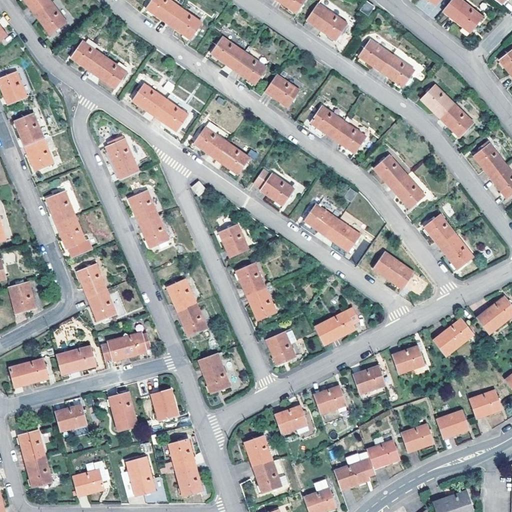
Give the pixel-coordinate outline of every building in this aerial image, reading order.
[(23,0),(34,14),(51,1),(49,0),(23,0)] [(167,0),(151,0),(145,10),(167,25),(179,8),(167,0)] [(274,0),(295,14),(304,0),(274,0)] [(451,0),(442,13),(469,34),(481,18),(458,0),(451,0)] [(51,1),(34,14),(49,36),(67,23),(51,1)] [(373,6),(366,1),(359,10),(366,15),(373,6)] [(317,4),(306,21),(335,41),(347,24),(317,4)] [(179,8),(167,25),(189,40),(200,23),(179,8)] [(222,38),(210,55),(232,70),(244,53),(222,38)] [(369,40),(358,57),(381,73),(392,55),(369,40)] [(80,42),(69,59),(91,75),(103,58),(80,42)] [(511,49),(498,60),(511,77),(511,49)] [(244,53),(232,70),(254,85),(266,68),(244,53)] [(392,55),(381,73),(403,87),(414,70),(392,55)] [(103,58),(91,75),(113,90),(125,72),(103,58)] [(0,78),(0,87),(7,105),(26,98),(16,73),(0,78)] [(276,76),(265,92),(287,108),(299,91),(276,76)] [(161,89),(169,95),(170,92),(173,89),(165,84),(161,89)] [(131,102),(153,118),(165,100),(143,85),(131,102)] [(434,86),(420,101),(439,119),(453,104),(434,86)] [(181,100),(170,92),(169,95),(165,100),(153,118),(175,133),(187,115),(177,108),(181,100)] [(453,104),(439,119),(459,138),(473,123),(453,104)] [(332,139),(344,122),(322,107),(310,124),(332,139)] [(33,114),(14,122),(24,146),(43,139),(33,114)] [(344,122),(332,139),(353,154),(365,137),(344,122)] [(205,128),(193,145),(215,160),(227,143),(205,128)] [(106,148),(119,180),(139,171),(125,139),(124,140),(122,137),(108,143),(109,146),(106,148)] [(43,139),(24,146),(34,172),(53,164),(43,139)] [(478,149),(479,151),(472,157),(489,178),(505,166),(488,144),(486,142),(478,149)] [(227,143),(215,160),(237,175),(249,158),(227,143)] [(390,189),(405,175),(387,155),(372,168),(390,189)] [(511,174),(505,166),(489,178),(505,199),(511,193),(511,174)] [(259,191),(282,206),(294,189),(271,173),(270,175),(262,169),(252,184),(260,189),(259,191)] [(405,175),(390,189),(407,208),(423,195),(405,175)] [(197,197),(205,190),(198,182),(190,189),(197,197)] [(128,199),(139,224),(158,216),(147,191),(128,199)] [(45,200),(56,224),(74,217),(64,192),(45,200)] [(326,236),(338,219),(316,204),(304,221),(326,236)] [(439,215),(423,227),(440,248),(456,236),(439,215)] [(168,240),(158,216),(139,224),(149,248),(158,244),(160,248),(168,245),(166,241),(168,240)] [(84,241),(74,217),(56,224),(65,249),(68,248),(71,257),(92,249),(88,240),(84,241)] [(338,219),(326,236),(348,251),(360,234),(338,219)] [(218,233),(229,258),(248,249),(237,225),(218,233)] [(456,236),(440,248),(456,269),(472,257),(456,236)] [(385,251),(373,269),(401,289),(414,271),(385,251)] [(254,263),(235,272),(246,296),(265,288),(254,263)] [(95,265),(76,273),(87,298),(105,290),(95,265)] [(186,280),(166,288),(177,312),(196,304),(186,280)] [(27,282),(8,287),(15,314),(35,308),(27,282)] [(265,288),(246,296),(257,321),(276,312),(265,288)] [(105,290),(87,298),(96,322),(115,314),(105,290)] [(511,305),(504,295),(476,317),(489,333),(511,314),(511,305)] [(196,304),(177,312),(188,337),(207,328),(196,304)] [(353,306),(314,326),(324,345),(355,328),(353,323),(351,321),(359,317),(353,306)] [(461,318),(434,339),(445,355),(473,334),(461,318)] [(294,328),(285,332),(291,344),(299,340),(294,328)] [(296,356),(291,344),(285,332),(266,340),(277,365),(296,356)] [(142,333),(107,342),(108,346),(112,360),(112,362),(147,353),(145,349),(150,348),(147,338),(143,339),(142,333)] [(416,345),(391,354),(397,374),(423,364),(416,345)] [(108,346),(100,348),(104,362),(112,360),(108,346)] [(89,347),(55,356),(60,376),(94,367),(89,347)] [(217,354),(198,361),(210,393),(229,387),(217,354)] [(8,368),(13,388),(47,380),(42,360),(8,368)] [(378,365),(352,374),(358,393),(384,384),(378,365)] [(338,386),(312,395),(319,414),(345,405),(338,386)] [(151,394),(157,419),(177,415),(170,389),(151,394)] [(494,390),(468,400),(475,418),(501,409),(494,390)] [(108,399),(116,432),(136,427),(128,394),(108,399)] [(54,413),(60,432),(73,429),(86,425),(81,406),(54,413)] [(300,406),(275,415),(281,434),(307,424),(300,406)] [(461,410),(436,419),(443,438),(468,429),(461,410)] [(426,424),(400,433),(407,452),(433,443),(426,424)] [(86,425),(73,429),(76,437),(88,434),(86,425)] [(37,431),(17,436),(24,462),(44,456),(37,431)] [(366,449),(373,469),(399,459),(389,433),(379,436),(381,444),(366,449)] [(245,442),(254,467),(273,460),(264,435),(245,442)] [(187,439),(168,444),(174,469),(194,464),(187,439)] [(333,470),(340,490),(366,480),(357,454),(347,457),(350,465),(333,470)] [(44,456),(24,462),(31,488),(51,482),(44,456)] [(144,456),(124,462),(126,470),(119,472),(126,496),(133,494),(133,496),(153,490),(144,456)] [(280,457),(273,460),(279,477),(286,474),(280,457)] [(279,477),(273,460),(254,467),(263,492),(289,483),(286,474),(279,477)] [(98,462),(86,464),(87,470),(99,468),(98,462)] [(194,464),(174,469),(181,496),(201,490),(194,464)] [(71,477),(76,497),(103,490),(98,470),(71,477)] [(303,496),(308,511),(321,511),(335,507),(326,478),(313,483),(316,491),(303,496)] [(467,511),(471,511),(466,492),(432,503),(434,511),(467,511)]
